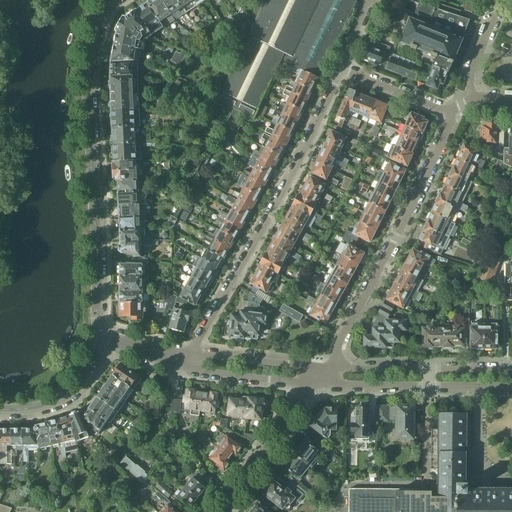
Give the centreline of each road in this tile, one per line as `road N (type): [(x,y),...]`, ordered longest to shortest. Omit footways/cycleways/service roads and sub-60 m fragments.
road 1 (residential): [(96,334),(86,81),(96,17),(110,0)]
road 2 (residential): [(341,69),(273,215),(188,361)]
road 3 (residential): [(451,108),(334,365)]
road 4 (residential): [(218,510),(310,385)]
road 5 (residential): [(334,365),(194,362)]
road 6 (residential): [(96,334),(67,395),(0,409)]
road 7 (residential): [(194,362),(217,376),(310,385)]
